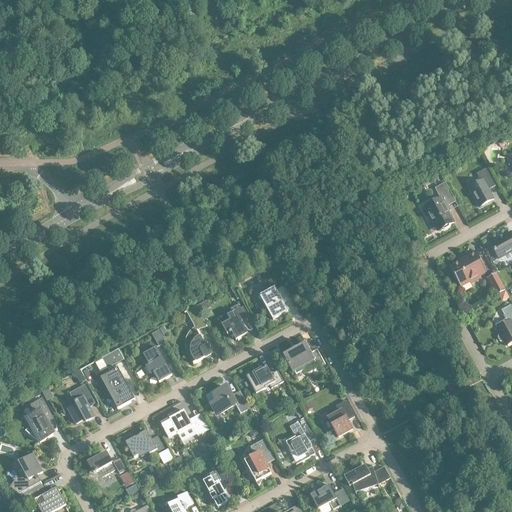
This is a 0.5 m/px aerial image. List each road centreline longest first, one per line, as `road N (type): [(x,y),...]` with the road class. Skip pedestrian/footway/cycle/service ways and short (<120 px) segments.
road 1 (residential): [(91,511),(61,457),(309,323),(377,439)]
road 2 (tertiary): [(76,212),(470,0)]
road 3 (residential): [(511,213),(427,264),(488,379)]
road 4 (residential): [(245,511),(377,439)]
